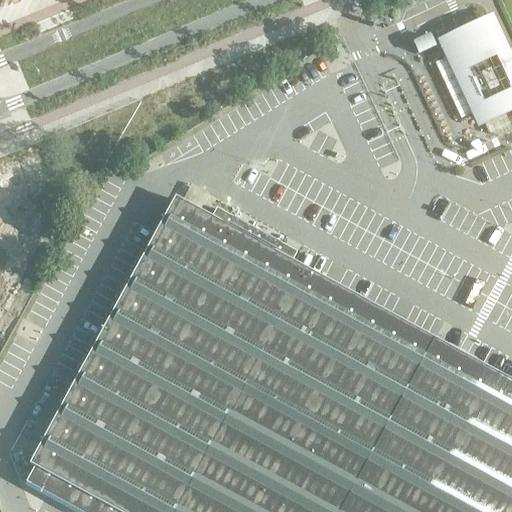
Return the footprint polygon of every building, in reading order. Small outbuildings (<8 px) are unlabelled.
[(0,0),(0,7),(3,9),(23,0),(0,0)] [(511,107),(511,76),(507,65),(509,65),(505,57),(503,57),(490,30),(468,40),(448,49),(482,122),(511,107)] [(178,511),(237,403),(308,273),(291,264),(296,254),(216,210),(210,220),(178,203),(76,390),(33,468),(112,511),(178,511)] [(431,509),(501,379),(308,273),(237,403),(431,509)] [(436,511),(511,511),(511,384),(501,379),(431,509),(436,511)] [(436,511),(431,509),(237,403),(178,511),(436,511)]
